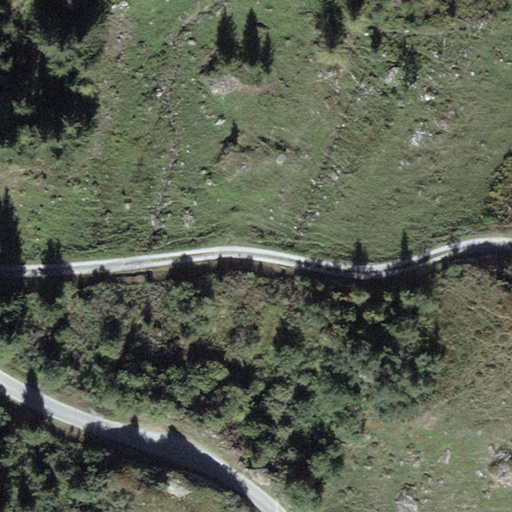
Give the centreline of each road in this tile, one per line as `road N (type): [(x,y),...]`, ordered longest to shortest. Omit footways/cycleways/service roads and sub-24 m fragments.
road 1 (track): [(0,264),(245,249),(357,270),(496,240),(511,244)]
road 2 (track): [(0,377),(48,405),(193,448),(231,471),(270,511)]
